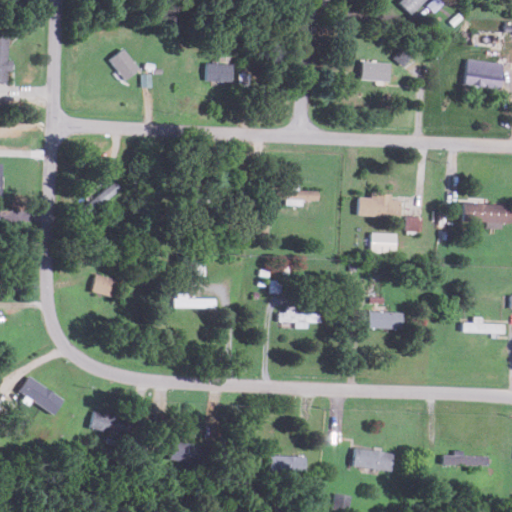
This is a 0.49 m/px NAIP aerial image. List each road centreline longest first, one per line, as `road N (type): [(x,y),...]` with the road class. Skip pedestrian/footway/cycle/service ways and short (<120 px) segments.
road 1 (residential): [(511,396),(149,381),(74,355),(55,335),(45,302),(54,0)]
road 2 (residential): [(511,143),(50,122)]
road 3 (residential): [(300,135),(317,0)]
